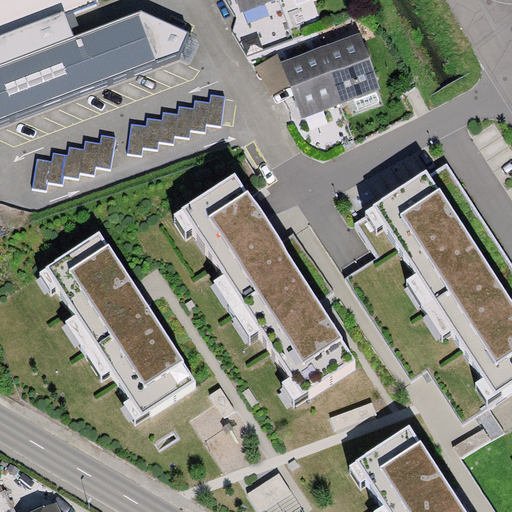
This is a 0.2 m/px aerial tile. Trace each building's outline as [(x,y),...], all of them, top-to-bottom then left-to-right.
[(0,0),(0,38),(65,13),(96,1),(95,0),(0,0)] [(287,0),(237,0),(244,16),(287,0)] [(65,13),(0,38),(0,124),(180,57),(183,49),(189,37),(142,16),(73,40),(65,13)] [(381,88),(359,34),(283,65),(305,119),(381,88)] [(511,386),(511,272),(447,169),(380,211),(496,396),(511,386)] [(353,364),(235,183),(187,214),(305,395),(353,364)] [(137,298),(98,240),(49,272),(145,416),(194,384),(137,298)] [(409,435),(362,465),(391,511),(458,511),(455,507),(409,435)] [(251,496),(260,511),(269,511),(294,497),(282,477),(251,496)] [(0,511),(15,511),(6,491),(3,493),(0,486),(0,511)]
